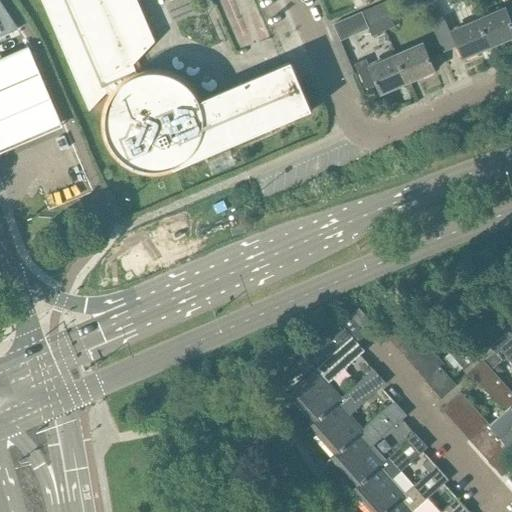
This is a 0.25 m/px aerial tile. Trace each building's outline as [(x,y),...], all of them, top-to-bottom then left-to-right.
[(18,29),(0,0),(0,36),(17,30),(18,29)] [(41,0),(89,112),(106,94),(112,97),(110,101),(108,105),(107,109),(106,113),(106,117),(105,121),(105,125),(106,130),(107,134),(108,138),(109,142),(111,146),(113,149),(116,153),(119,156),(122,159),(125,162),(129,164),(132,166),(136,168),(140,169),(144,170),(149,171),(153,171),(157,171),(161,171),(165,170),(170,169),(174,168),(175,170),(312,111),(291,62),(282,66),(200,102),(198,98),(196,95),(194,92),(191,89),(188,86),(185,83),(182,81),(179,79),(175,77),(171,75),(167,74),(164,73),(160,73),(156,73),(152,73),(148,73),(144,74),(140,75),(137,76),(133,66),(155,42),(136,0),(41,0)] [(435,0),(420,0),(430,22),(442,17),(435,0)] [(479,20),(490,47),(511,37),(511,22),(506,8),(479,20)] [(380,19),(385,30),(394,26),(389,15),(380,19)] [(490,47),(479,20),(452,32),(463,58),(490,47)] [(0,151),(1,153),(17,146),(64,126),(29,46),(6,55),(0,41),(0,151)] [(396,56),(407,81),(408,82),(435,70),(423,44),(396,56)] [(408,82),(407,81),(396,56),(370,67),(366,58),(355,63),(365,88),(377,83),(381,94),(408,82)] [(63,150),(69,147),(64,136),(59,138),(63,150)] [(382,330),(400,314),(393,307),(376,323),(382,330)] [(358,308),(349,316),(364,333),(373,325),(359,309),(358,308)] [(389,338),(407,322),(400,314),(382,330),(389,338)] [(352,337),(355,342),(364,333),(349,316),(301,359),(313,371),(352,337)] [(407,322),(389,338),(396,346),(414,330),(407,322)] [(414,330),(396,346),(403,354),(421,338),(414,330)] [(511,336),(508,331),(490,346),(495,351),(484,360),(483,360),(511,393),(511,336)] [(301,383),(288,394),(313,423),(373,370),(372,369),(338,400),(327,388),(328,382),(363,351),(355,342),(352,337),(313,371),(305,379),(304,378),(300,382),(301,383)] [(410,362),(428,346),(421,338),(403,354),(410,362)] [(428,346),(410,362),(417,370),(435,354),(428,346)] [(424,379),(439,366),(443,363),(435,354),(417,370),(424,379)] [(460,392),(459,392),(455,396),(462,405),(467,401),(475,409),(457,425),(501,475),(511,465),(511,450),(511,448),(511,393),(483,360),(465,376),(471,383),(476,379),(504,411),(489,425),(460,392)] [(439,366),(424,379),(441,398),(456,385),(439,366)] [(309,427),(334,455),(394,402),(393,401),(358,432),(348,421),(348,414),(384,383),(373,370),(313,423),(309,427)] [(455,396),(451,400),(458,408),(462,405),(455,396)] [(451,400),(446,404),(454,412),(458,408),(451,400)] [(449,417),(457,425),(475,409),(467,401),(462,405),(458,408),(454,412),(449,417)] [(394,402),(334,455),(330,459),(355,487),(415,434),(414,434),(380,464),(369,452),(369,447),(405,415),(394,402)] [(449,417),(454,412),(446,404),(441,408),(449,417)] [(426,447),(415,434),(355,487),(351,491),(369,511),(384,511),(436,467),(435,466),(401,496),(390,485),(390,479),(426,447)] [(447,479),(436,467),(384,511),(441,511),(456,499),(456,498),(440,511),(411,511),(447,479)] [(456,499),(441,511),(467,511),(468,511),(456,499)]
